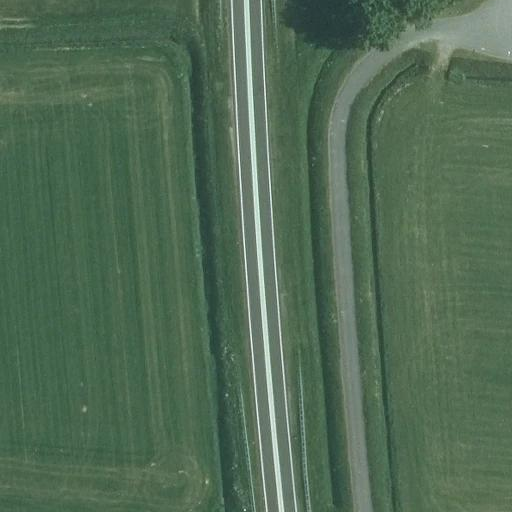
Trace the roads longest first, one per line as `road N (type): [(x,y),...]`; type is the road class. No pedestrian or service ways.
road 1 (track): [(365,511),(342,249),(342,108),(361,72),(401,40),(458,32),(511,44)]
road 2 (trunk): [(281,511),(246,0)]
